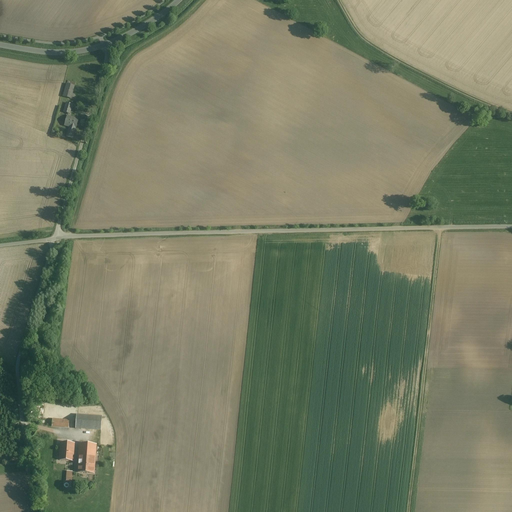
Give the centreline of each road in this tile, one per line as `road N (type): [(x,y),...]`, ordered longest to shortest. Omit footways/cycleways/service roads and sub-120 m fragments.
road 1 (unclassified): [(56,238),(511,226)]
road 2 (track): [(407,511),(439,227)]
road 3 (track): [(339,0),(370,43),(511,110)]
road 4 (unclassified): [(56,238),(111,42)]
